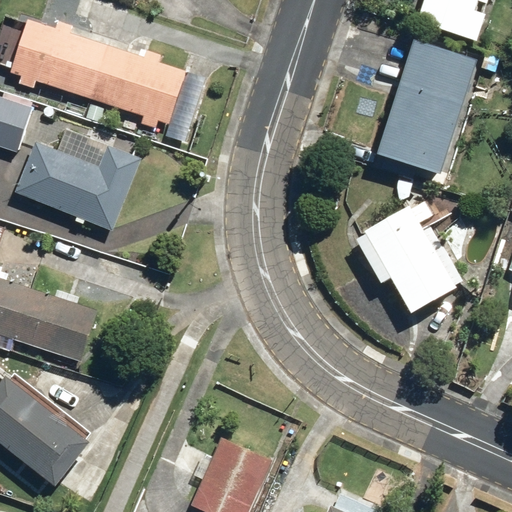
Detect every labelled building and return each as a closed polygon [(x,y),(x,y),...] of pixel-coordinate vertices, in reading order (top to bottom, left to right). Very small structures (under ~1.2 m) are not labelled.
[(474,47),(487,0),(420,0),(412,28),(474,47)] [(205,83),(24,20),(9,76),(21,80),(18,89),(34,95),(38,83),(143,119),(139,129),(151,133),(154,125),(167,129),(163,139),(183,146),(205,83)] [(437,183),(475,62),(412,43),(374,163),(437,183)] [(30,109),(0,99),(0,153),(15,158),(30,109)] [(32,142),(12,194),(112,231),(138,161),(62,133),(55,151),(32,142)] [(424,202),(353,241),(379,288),(388,284),(407,318),(462,287),(428,226),(421,230),(418,226),(433,217),(424,202)] [(0,280),(0,337),(78,361),(94,309),(0,280)] [(14,368),(0,383),(0,450),(52,494),(98,440),(14,368)] [(249,511),(271,464),(218,441),(188,510),(192,511),(249,511)] [(382,511),(339,494),(331,511),(382,511)]
